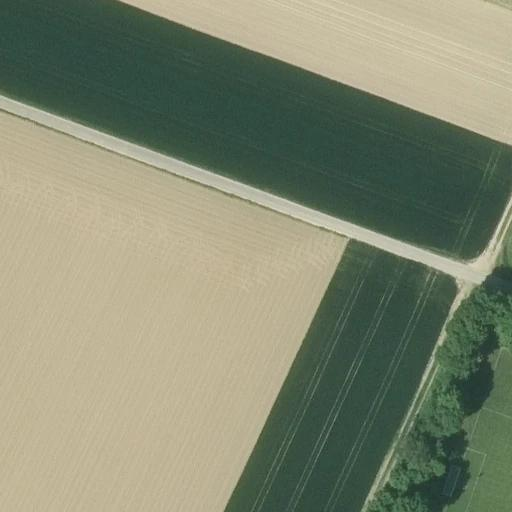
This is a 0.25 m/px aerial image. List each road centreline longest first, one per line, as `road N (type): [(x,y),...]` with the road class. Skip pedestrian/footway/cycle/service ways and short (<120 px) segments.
road 1 (track): [(0,103),(476,279)]
road 2 (track): [(367,511),(476,279)]
